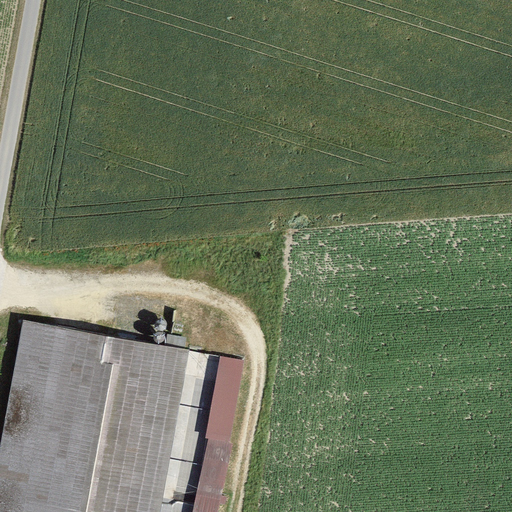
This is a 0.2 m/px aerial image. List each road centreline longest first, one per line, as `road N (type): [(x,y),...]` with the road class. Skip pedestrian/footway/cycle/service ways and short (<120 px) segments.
road 1 (track): [(0,285),(148,279),(185,238),(511,210)]
road 2 (track): [(234,511),(256,357),(232,300),(148,279)]
road 3 (unclassified): [(0,198),(35,0)]
